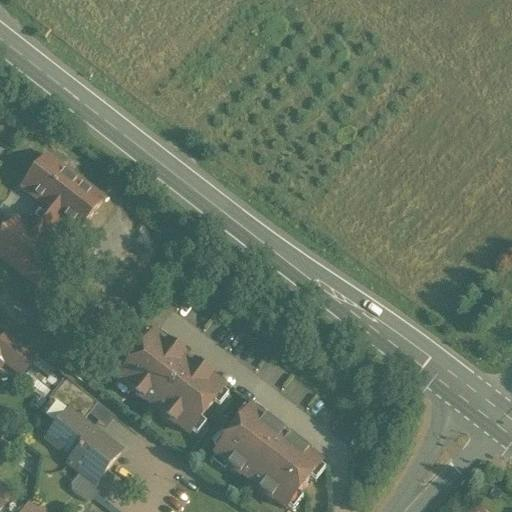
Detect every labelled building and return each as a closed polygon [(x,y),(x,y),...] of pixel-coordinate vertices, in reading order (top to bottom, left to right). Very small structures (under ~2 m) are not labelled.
[(104,200),(47,156),(20,191),(41,207),(27,226),(45,240),(54,227),(59,231),(62,228),(76,238),(104,200)] [(27,226),(16,218),(0,238),(0,259),(37,288),(63,255),(45,240),(27,226)] [(35,357),(7,335),(0,343),(0,361),(20,377),(35,357)] [(213,378),(168,344),(167,345),(154,335),(118,381),(131,391),(130,393),(143,403),(144,401),(163,415),(162,417),(175,427),(176,426),(189,436),(225,390),(211,380),(213,378)] [(83,394),(65,380),(49,400),(67,414),(68,413),(82,424),(97,405),(83,394)] [(263,420),(250,410),(214,455),(228,466),(227,467),(240,478),(241,476),(259,490),(258,492),(271,502),(273,500),(286,511),(321,465),(308,454),(309,453),(264,418),(263,420)] [(82,424),(68,413),(67,414),(47,440),(72,460),(69,465),(96,485),(120,454),(82,424)]
